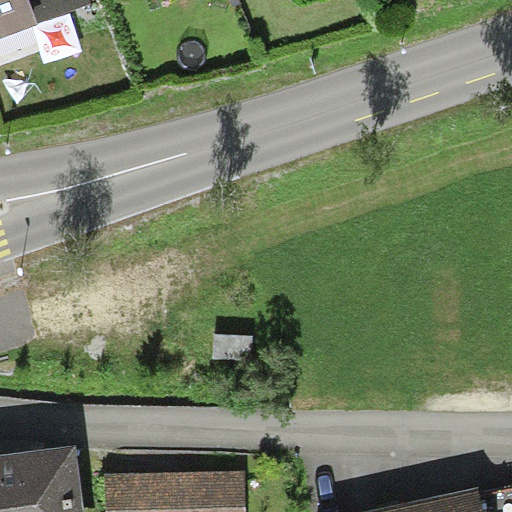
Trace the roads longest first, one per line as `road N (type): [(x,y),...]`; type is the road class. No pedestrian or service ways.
road 1 (secondary): [(511,46),(0,209)]
road 2 (unclassified): [(511,430),(323,431),(0,409)]
